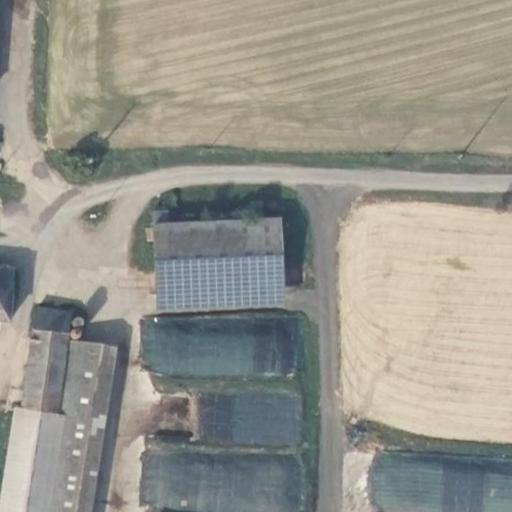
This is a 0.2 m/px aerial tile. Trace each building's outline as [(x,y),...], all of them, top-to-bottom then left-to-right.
[(153,227),(157,295),(277,290),(273,223),(153,227)] [(16,271),(0,269),(0,324),(13,325),(16,271)] [(277,290),(157,295),(157,308),(278,305),(277,290)] [(141,312),(139,355),(291,363),(294,320),(141,312)] [(69,418),(58,511),(78,511),(103,350),(66,345),(69,316),(38,313),(32,364),(27,411),(69,418)] [(10,410),(15,410),(27,411),(32,364),(16,363),(10,410)] [(15,410),(0,511),(58,511),(69,418),(27,411),(15,410)] [(511,511),(511,459),(373,453),(370,511),(511,511)]
